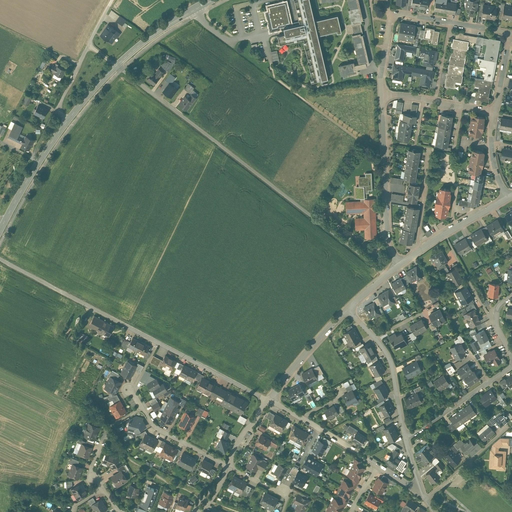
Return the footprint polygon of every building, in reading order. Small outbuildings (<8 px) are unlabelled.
[(315,20),(309,0),(294,0),(299,21),(290,23),(285,3),(268,7),(270,12),(268,12),(272,27),(277,26),(278,29),(284,27),(284,28),(283,28),(285,34),(277,36),(279,44),(303,39),(304,41),(303,41),(308,61),(309,60),(310,63),(308,63),(312,78),(310,78),(311,82),(320,80),(321,80),(328,78),(318,36),(336,31),(337,33),(342,32),(337,15),(315,20)] [(420,0),(419,7),(426,9),(428,1),(428,0),(420,0)] [(446,0),(435,0),(434,10),(454,14),(455,8),(456,4),(446,2),(446,0)] [(478,0),(465,0),(465,1),(467,2),(466,8),(470,9),(475,10),(476,10),(478,0)] [(484,5),(483,5),(481,15),(481,16),(494,19),(496,7),(484,5)] [(358,6),(351,7),(351,9),(348,9),(349,14),(351,13),(351,16),(350,17),(351,21),(352,21),(353,24),(352,24),(352,25),(359,23),(362,22),(361,21),(364,20),(361,20),(358,6)] [(504,6),(502,13),(502,18),(508,19),(510,7),(504,6)] [(126,21),(120,16),(116,21),(122,26),(126,21)] [(359,23),(352,25),(354,34),(360,33),(362,33),(362,32),(361,32),(359,23)] [(415,26),(401,23),(399,34),(405,35),(404,39),(412,41),(414,33),(415,26)] [(108,25),(100,35),(108,41),(113,35),(114,33),(116,31),(108,25)] [(432,29),(425,27),(424,31),(423,37),(424,37),(432,38),(431,43),(437,44),(439,32),(431,30),(432,29)] [(357,51),(364,49),(361,35),(364,34),(363,34),(361,35),(360,33),(354,34),(352,35),(353,35),(354,38),(353,38),(354,42),(355,42),(356,45),(354,45),(355,50),(357,49),(357,51)] [(499,41),(483,38),(482,43),(488,44),(485,60),(495,62),(499,41)] [(462,40),(455,39),(453,39),(451,47),(467,50),(468,42),(465,41),(462,40)] [(417,47),(397,44),(394,60),(403,61),(405,51),(416,53),(417,47)] [(437,51),(417,47),(416,53),(415,55),(419,56),(419,57),(420,57),(420,56),(424,57),(423,64),(424,64),(432,65),(432,66),(434,56),(436,56),(436,51),(437,51)] [(467,50),(451,47),(450,56),(465,59),(465,58),(464,58),(464,54),(466,54),(467,50)] [(364,49),(357,51),(358,52),(356,53),(357,57),(359,57),(359,60),(358,60),(359,64),(354,65),(354,62),(349,63),(350,64),(347,65),(346,64),(342,65),(342,66),(339,67),(339,65),(338,65),(341,75),(342,75),(343,78),(343,75),(356,72),(355,69),(366,67),(366,63),(367,62),(364,49)] [(277,50),(271,51),(274,63),(279,62),(277,50)] [(465,59),(450,56),(448,64),(464,67),(465,59)] [(170,58),(163,67),(169,71),(176,62),(170,58)] [(485,60),(481,59),(480,65),(486,66),(484,80),(491,81),(495,62),(485,60)] [(413,67),(394,63),(393,69),(394,69),(392,79),(393,79),(393,78),(402,79),(401,81),(402,81),(404,71),(412,72),(412,75),(413,67)] [(464,67),(448,64),(447,73),(462,76),(464,67)] [(58,66),(57,66),(55,65),(53,65),(50,71),(54,73),(62,77),(65,70),(66,68),(62,66),(61,68),(58,66)] [(434,70),(413,67),(412,75),(415,75),(415,76),(416,76),(421,76),(419,85),(429,87),(431,76),(432,76),(433,71),(434,70)] [(163,72),(159,69),(154,74),(159,78),(163,72)] [(154,74),(152,73),(147,79),(154,84),(159,78),(154,74)] [(462,76),(447,73),(444,86),(454,88),(455,83),(453,83),(454,80),(461,81),(461,82),(462,76)] [(484,80),(475,78),(474,84),(480,85),(479,92),(489,94),(490,87),(491,82),(492,82),(492,81),(484,80)] [(169,81),(164,89),(172,95),(178,88),(169,81)] [(194,88),(188,84),(184,89),(190,93),(194,88)] [(489,94),(479,92),(476,91),(475,96),(474,99),(475,99),(480,100),(487,101),(487,98),(490,98),(488,97),(489,94)] [(189,98),(185,96),(179,104),(187,109),(193,101),(189,98)] [(47,110),(38,105),(34,113),(43,118),(47,110)] [(410,115),(404,114),(403,120),(412,122),(415,123),(416,116),(410,115)] [(445,115),(441,114),(440,121),(451,122),(452,116),(445,115)] [(484,118),(472,115),(472,116),(473,116),(472,120),(471,120),(469,129),(471,130),(470,134),(469,134),(481,136),(481,132),(482,132),(484,122),(483,121),(484,118)] [(511,120),(501,118),(499,128),(511,130),(511,129),(511,120)] [(412,122),(403,120),(401,120),(400,126),(411,128),(412,122)] [(15,123),(8,137),(15,140),(18,135),(22,127),(15,123)] [(410,134),(399,132),(398,139),(408,141),(410,134)] [(34,140),(26,136),(25,139),(18,135),(15,140),(22,144),(21,146),(29,150),(34,140)] [(448,141),(437,139),(436,145),(441,146),(447,147),(448,141)] [(420,152),(408,149),(407,157),(419,159),(420,152)] [(509,150),(503,149),(501,158),(505,159),(504,160),(506,161),(506,159),(510,160),(511,160),(511,159),(511,153),(511,150),(509,150)] [(483,152),(473,150),(472,151),(472,153),(472,154),(472,155),(471,155),(470,159),(471,160),(471,162),(469,163),(469,167),(470,167),(470,169),(469,169),(468,172),(475,173),(480,174),(481,168),(482,167),(483,159),(484,153),(483,152)] [(419,159),(407,157),(406,164),(418,166),(419,159)] [(418,166),(406,164),(404,172),(416,174),(418,166)] [(416,174),(404,172),(403,179),(411,180),(415,181),(416,174)] [(361,198),(361,201),(364,201),(363,199),(364,199),(364,197),(366,197),(366,193),(368,193),(368,190),(372,190),(371,173),(365,173),(365,176),(358,177),(359,187),(356,187),(356,198),(361,198)] [(480,174),(475,173),(474,180),(482,182),(483,175),(480,174)] [(482,182),(474,180),(473,187),(481,189),(482,182)] [(410,183),(411,184),(411,187),(408,187),(407,196),(409,197),(408,200),(407,200),(416,201),(416,198),(417,198),(419,188),(418,188),(419,185),(417,185),(410,183)] [(481,189),(473,187),(472,194),(480,195),(481,189)] [(441,188),(440,189),(439,191),(438,192),(438,193),(439,193),(439,195),(438,195),(437,195),(436,200),(437,200),(438,200),(437,202),(436,202),(435,207),(435,208),(437,208),(436,210),(435,210),(435,211),(436,212),(435,214),(436,215),(444,216),(445,215),(446,213),(446,214),(447,213),(448,208),(450,199),(449,199),(450,194),(449,193),(450,191),(449,190),(441,188)] [(480,195),(472,194),(470,201),(478,202),(480,195)] [(364,199),(363,199),(364,201),(361,201),(346,202),(346,213),(361,212),(364,212),(365,218),(355,218),(356,229),(365,229),(365,238),(376,237),(375,207),(376,207),(376,201),(374,201),(374,199),(364,199)] [(413,207),(407,206),(405,216),(407,216),(406,220),(405,220),(417,222),(419,208),(413,207)] [(497,220),(487,226),(487,225),(486,226),(490,232),(493,237),(493,236),(500,231),(501,232),(504,230),(497,219),(497,220)] [(417,222),(405,220),(404,220),(405,220),(404,224),(403,228),(414,230),(416,230),(415,230),(417,222)] [(403,228),(402,228),(400,241),(399,242),(412,244),(412,243),(414,230),(403,228)] [(481,229),(470,235),(471,235),(473,240),(476,244),(483,240),(484,241),(488,239),(487,238),(484,234),(482,229),(481,229)] [(465,238),(455,245),(461,255),(471,248),(470,246),(465,238)] [(441,251),(430,257),(433,262),(436,260),(439,266),(444,263),(447,262),(441,251)] [(416,267),(406,272),(407,275),(410,281),(416,277),(418,280),(422,278),(416,267)] [(447,267),(440,271),(443,277),(447,275),(446,274),(449,272),(447,267)] [(462,280),(456,268),(449,272),(446,274),(447,275),(448,277),(448,276),(453,285),(462,280)] [(400,278),(400,279),(396,281),(392,284),(391,283),(396,293),(397,293),(396,292),(405,288),(406,288),(404,285),(401,279),(400,278)] [(498,285),(490,284),(488,295),(497,296),(498,285)] [(460,289),(454,292),(458,298),(469,292),(466,286),(465,286),(460,289)] [(388,290),(377,296),(381,303),(383,305),(382,304),(388,301),(390,305),(395,302),(392,298),(388,290)] [(469,292),(458,298),(461,305),(467,302),(472,299),(473,298),(472,298),(469,292)] [(374,302),(363,308),(369,317),(368,316),(374,313),(376,317),(381,314),(376,306),(374,302)] [(468,309),(467,310),(469,313),(464,316),(468,323),(470,322),(471,325),(480,320),(474,310),(476,309),(476,307),(475,308),(474,306),(468,309)] [(440,309),(429,315),(435,326),(439,323),(439,322),(444,319),(445,320),(440,309)] [(114,326),(94,316),(89,325),(109,336),(114,326)] [(421,320),(416,323),(410,326),(410,325),(409,325),(414,334),(415,334),(418,332),(418,333),(426,329),(427,329),(421,319),(421,320)] [(355,331),(354,328),(353,328),(347,331),(343,334),(350,346),(351,345),(360,341),(361,340),(357,334),(355,331)] [(483,330),(477,333),(475,334),(476,334),(479,339),(478,339),(480,343),(488,339),(486,335),(485,335),(483,330)] [(404,337),(401,333),(396,336),(395,333),(388,336),(391,341),(394,348),(399,345),(401,348),(407,344),(407,343),(404,337)] [(409,334),(404,337),(407,343),(412,340),(409,334)] [(141,342),(132,338),(130,342),(128,346),(137,350),(141,342)] [(130,342),(125,339),(121,347),(127,349),(128,346),(130,342)] [(474,351),(479,348),(476,340),(470,343),(474,351)] [(141,342),(137,350),(145,355),(147,351),(149,347),(141,342)] [(369,343),(359,348),(360,349),(360,348),(366,359),(367,360),(375,355),(376,355),(376,354),(375,355),(369,343),(370,343),(369,343)] [(465,351),(461,344),(459,345),(458,344),(459,344),(450,348),(453,353),(456,358),(455,359),(456,359),(464,355),(463,352),(465,351)] [(485,349),(473,355),(475,358),(487,352),(485,349)] [(494,350),(484,355),(488,364),(494,361),(499,358),(494,350)] [(162,359),(153,355),(149,362),(158,367),(162,359)] [(176,361),(165,355),(161,364),(167,367),(165,371),(166,373),(168,374),(169,373),(170,373),(171,369),(172,369),(173,366),(176,361)] [(375,355),(367,360),(366,359),(366,360),(368,363),(371,361),(377,358),(375,355)] [(136,365),(128,361),(121,373),(130,377),(134,370),(136,366),(136,365)] [(373,364),(369,366),(375,376),(373,377),(384,371),(379,361),(373,364)] [(416,362),(402,369),(407,378),(421,371),(416,362)] [(144,366),(138,363),(136,365),(136,366),(134,370),(140,373),(144,366)] [(467,363),(457,370),(460,374),(461,373),(464,377),(463,378),(465,377),(473,371),(467,363)] [(190,368),(184,365),(181,369),(179,374),(185,378),(190,368)] [(319,366),(313,369),(318,376),(323,373),(319,366)] [(197,372),(190,368),(185,378),(192,381),(194,377),(197,372)] [(312,368),(302,374),(307,384),(317,378),(312,368)] [(119,375),(111,371),(108,376),(110,377),(116,380),(119,375)] [(474,371),(473,371),(465,377),(467,381),(467,382),(469,386),(479,379),(474,371)] [(511,374),(505,379),(502,380),(505,384),(507,383),(510,387),(511,385),(511,374)] [(449,383),(443,375),(434,382),(439,390),(449,383)] [(116,380),(110,377),(107,384),(108,384),(106,388),(107,390),(109,390),(110,390),(114,392),(117,386),(119,387),(121,382),(116,380)] [(203,378),(202,377),(200,381),(196,388),(197,388),(203,391),(202,391),(203,391),(208,381),(208,380),(208,381),(205,379),(206,379),(203,378)] [(156,378),(147,384),(151,391),(153,390),(160,385),(156,378)] [(381,379),(373,383),(375,387),(376,388),(383,384),(381,379)] [(211,382),(208,381),(209,381),(208,381),(203,391),(203,392),(203,391),(209,394),(208,394),(209,395),(209,394),(214,385),(215,384),(211,382)] [(160,385),(153,390),(157,396),(167,390),(163,384),(160,385)] [(304,394),(299,384),(288,390),(292,398),(297,395),(299,397),(304,394)] [(351,384),(345,388),(348,392),(352,390),(352,391),(354,390),(351,384)] [(376,388),(374,389),(379,398),(385,396),(389,393),(383,384),(376,388)] [(225,391),(217,386),(212,395),(216,398),(218,394),(222,396),(225,391)] [(494,395),(491,389),(487,392),(483,395),(479,397),(485,405),(492,400),(493,400),(496,398),(494,395)] [(348,392),(343,395),(348,405),(357,400),(352,391),(352,390),(348,392)] [(237,396),(227,391),(224,397),(220,403),(230,408),(237,396)] [(417,393),(405,399),(405,398),(404,399),(409,408),(409,407),(421,402),(417,392),(416,393),(417,393)] [(506,405),(498,392),(494,395),(496,398),(497,398),(503,407),(506,405)] [(110,397),(108,397),(110,401),(112,400),(114,404),(120,400),(117,394),(115,395),(110,397)] [(247,402),(237,396),(230,408),(240,414),(247,402)] [(179,401),(171,397),(169,402),(176,406),(178,404),(178,403),(179,401)] [(186,401),(181,398),(179,401),(178,403),(178,404),(183,407),(186,401)] [(120,400),(114,404),(110,406),(112,411),(113,410),(116,416),(116,417),(119,415),(120,416),(122,415),(122,414),(126,411),(124,408),(123,409),(122,405),(120,401),(120,400)] [(394,411),(388,401),(379,406),(385,416),(394,411)] [(158,402),(152,405),(155,411),(161,408),(158,402)] [(176,406),(169,402),(165,409),(175,414),(178,407),(176,406)] [(473,408),(470,404),(463,408),(469,418),(470,418),(469,417),(475,413),(476,412),(473,408)] [(333,406),(325,411),(324,411),(329,419),(338,414),(334,406),(333,406)] [(204,410),(199,407),(195,414),(201,417),(204,410)] [(463,408),(456,413),(463,423),(462,422),(469,417),(469,418),(463,408)] [(175,414),(165,409),(161,418),(170,423),(175,414)] [(509,419),(503,412),(494,419),(500,426),(509,419)] [(189,415),(185,413),(180,422),(181,424),(184,425),(184,426),(184,427),(187,429),(189,428),(190,426),(195,417),(190,414),(189,415)] [(456,413),(449,418),(453,422),(455,426),(456,426),(456,427),(458,429),(460,429),(465,426),(464,425),(465,425),(463,423),(456,413)] [(281,418),(275,414),(272,420),(270,425),(275,428),(281,418)] [(245,423),(247,418),(240,415),(238,420),(245,423)] [(130,420),(129,420),(129,421),(127,427),(128,428),(128,429),(129,430),(130,430),(131,430),(132,430),(133,429),(135,430),(136,432),(138,430),(143,428),(141,424),(143,424),(142,422),(143,418),(136,416),(130,420)] [(287,421),(281,418),(275,428),(281,431),(284,426),(287,421)] [(493,424),(488,418),(484,421),(489,426),(490,427),(493,424)] [(99,427),(89,423),(84,435),(88,437),(94,439),(99,427)] [(358,430),(349,425),(346,430),(354,436),(356,432),(357,432),(358,430)] [(392,425),(383,430),(388,440),(392,438),(393,439),(398,437),(392,425)] [(490,427),(489,426),(479,435),(484,441),(494,432),(490,427)] [(296,427),(293,431),(290,437),(295,441),(301,430),(296,427)] [(307,433),(301,430),(295,441),(301,444),(304,438),(307,433)] [(357,432),(356,432),(354,436),(351,439),(361,445),(366,438),(357,432)] [(146,434),(145,434),(143,438),(139,445),(140,445),(140,444),(146,447),(145,448),(146,448),(151,437),(149,436),(146,434)] [(227,438),(222,435),(221,438),(220,438),(216,447),(225,451),(228,446),(226,441),(227,438)] [(263,436),(259,437),(256,443),(265,449),(270,441),(263,436)] [(154,439),(151,438),(152,437),(151,437),(146,448),(152,451),(151,451),(152,451),(155,445),(158,440),(157,440),(154,439)] [(279,441),(273,438),(270,443),(276,446),(279,441)] [(498,452),(498,444),(508,445),(511,445),(511,438),(500,438),(492,444),(492,452),(491,452),(490,466),(495,466),(495,465),(504,466),(505,453),(498,452)] [(318,439),(312,450),(322,456),(328,444),(318,439)] [(461,446),(460,447),(466,454),(469,451),(471,449),(473,451),(477,447),(474,444),(469,439),(464,444),(461,446)] [(457,441),(453,444),(457,449),(460,447),(461,446),(457,441)] [(481,446),(477,442),(474,444),(477,447),(473,451),(471,449),(469,451),(471,454),(481,446)] [(163,448),(160,454),(165,457),(171,446),(165,443),(163,448)] [(86,445),(82,444),(78,453),(88,457),(92,447),(86,445)] [(171,446),(165,457),(171,460),(174,454),(177,449),(171,446)] [(424,451),(422,448),(415,453),(424,465),(431,459),(427,455),(424,451)] [(439,453),(435,448),(430,452),(430,453),(434,457),(439,453)] [(451,449),(444,456),(451,464),(454,461),(456,463),(460,459),(457,455),(456,453),(455,452),(452,449),(451,449)] [(189,455),(183,452),(178,463),(183,466),(184,464),(190,468),(194,461),(195,459),(189,456),(189,455)] [(119,458),(107,453),(103,462),(111,465),(112,467),(112,468),(116,465),(121,462),(119,458)] [(253,455),(250,461),(247,466),(255,471),(258,466),(261,461),(262,459),(253,454),(253,455)] [(395,467),(396,465),(397,466),(396,468),(402,472),(405,468),(403,467),(406,462),(401,459),(400,462),(399,461),(400,459),(396,457),(392,454),(391,454),(386,461),(395,467)] [(321,464),(306,456),(300,467),(316,475),(321,464)] [(79,460),(71,457),(69,463),(73,464),(77,466),(79,460)] [(439,461),(436,457),(431,461),(434,465),(435,465),(439,462),(439,461)] [(209,463),(203,460),(199,469),(201,470),(203,471),(203,470),(207,473),(208,473),(210,468),(212,464),(209,463)] [(266,464),(261,461),(258,466),(263,469),(266,464)] [(439,462),(435,465),(440,470),(443,468),(439,462)] [(359,465),(354,463),(351,469),(361,474),(364,468),(359,465)] [(77,466),(73,464),(69,474),(78,478),(82,468),(77,466)] [(118,468),(117,468),(120,472),(121,471),(123,473),(127,471),(124,464),(118,468)] [(286,467),(279,464),(278,465),(274,472),(282,477),(285,472),(287,468),(286,467)] [(216,470),(210,468),(208,473),(213,476),(216,470)] [(361,474),(351,469),(348,475),(353,478),(357,480),(358,479),(361,474)] [(439,477),(433,469),(426,474),(429,478),(432,483),(439,477)] [(308,476),(296,470),(290,481),(302,487),(308,476)] [(120,472),(112,477),(114,480),(113,481),(115,483),(116,483),(118,486),(127,480),(123,473),(121,471),(120,472)] [(391,480),(383,475),(381,479),(387,483),(389,484),(391,480)] [(237,478),(234,476),(228,487),(229,487),(229,486),(234,489),(234,490),(240,479),(237,478)] [(381,479),(379,478),(376,482),(372,488),(380,493),(382,489),(383,490),(387,483),(381,479)] [(243,481),(240,480),(240,479),(234,490),(235,490),(240,492),(240,493),(241,493),(243,489),(245,484),(246,482),(243,481)] [(350,484),(345,481),(343,484),(342,483),(340,486),(351,492),(354,487),(354,486),(350,484)] [(87,493),(81,483),(71,489),(77,499),(80,498),(82,498),(84,496),(85,495),(87,493)] [(139,488),(131,485),(129,488),(128,488),(127,490),(128,491),(127,494),(136,497),(137,494),(139,491),(138,491),(139,488)] [(155,489),(147,486),(140,505),(148,508),(155,489)] [(351,492),(340,486),(338,490),(339,490),(338,493),(343,496),(347,498),(348,497),(351,492)] [(173,495),(164,492),(163,496),(162,496),(161,499),(162,500),(161,504),(169,507),(172,499),(174,496),(173,495)] [(269,494),(265,492),(259,503),(260,503),(266,506),(265,506),(266,507),(271,496),(271,495),(271,496),(268,494),(269,494)] [(374,497),(369,494),(364,502),(373,507),(375,504),(376,505),(380,500),(374,497)] [(298,495),(294,502),(298,504),(295,509),(301,511),(303,511),(309,501),(304,498),(298,495)] [(274,497),(272,496),(271,496),(266,507),(266,506),(272,509),(272,510),(278,499),(274,497)] [(93,497),(88,500),(91,506),(92,505),(96,502),(93,497)] [(183,497),(182,498),(179,497),(177,503),(176,507),(181,509),(181,508),(185,509),(188,500),(185,499),(183,497)] [(96,502),(92,505),(96,511),(101,511),(107,509),(101,499),(96,502)] [(340,502),(335,499),(333,501),(332,501),(330,504),(341,510),(344,505),(344,504),(340,502)] [(417,505),(408,499),(403,506),(404,506),(411,511),(412,511),(417,505)]
